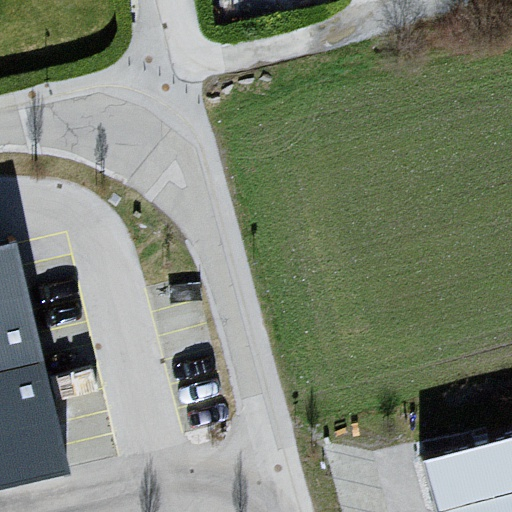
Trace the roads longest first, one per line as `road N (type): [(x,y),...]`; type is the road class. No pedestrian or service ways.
road 1 (residential): [(292,511),(184,69)]
road 2 (residential): [(184,69),(0,114)]
